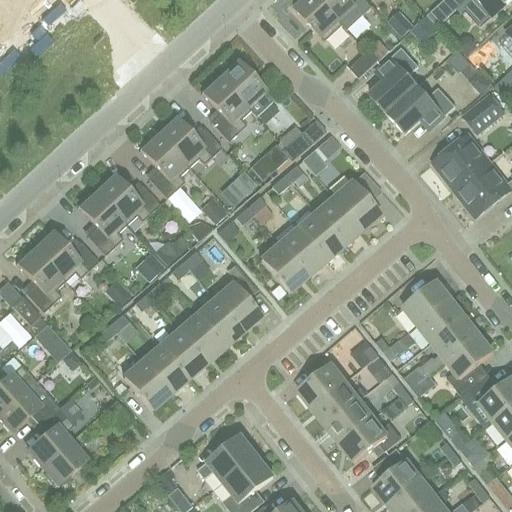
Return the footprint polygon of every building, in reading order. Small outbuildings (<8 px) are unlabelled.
[(338,24),(316,0),(307,0),(306,0),(302,0),(293,10),(324,44),(343,27),(339,23),(338,24)] [(346,0),(316,0),(338,24),(339,23),(354,9),(346,0)] [(464,4),(459,0),(446,0),(427,18),(437,29),(464,4)] [(492,19),(511,0),(474,0),(476,2),(474,4),(484,16),(487,13),(492,19)] [(387,25),(402,40),(414,28),(399,13),(387,25)] [(411,35),(423,48),(439,32),(427,20),(411,35)] [(475,44),(470,39),(464,38),(459,43),(459,49),(466,57),(474,50),(475,44)] [(387,117),(417,89),(407,79),(418,69),(401,50),(381,68),(390,78),(369,98),(387,117)] [(378,63),(368,53),(349,71),(359,81),(378,63)] [(225,76),(220,81),(250,113),(255,119),(273,102),(236,62),(223,74),(225,76)] [(490,88),(478,74),(468,83),(480,97),(490,88)] [(250,113),(220,81),(215,86),(213,84),(201,95),(220,116),(210,125),(228,144),(246,127),(241,122),(250,113)] [(417,89),(387,117),(405,136),(426,117),(435,127),(455,109),(438,90),(427,100),(417,89)] [(489,97),(463,118),(477,136),(503,115),(489,97)] [(159,138),(189,170),(198,161),(203,167),(222,150),(204,131),(194,140),(174,119),(162,131),(164,133),(159,138)] [(301,136),(281,153),(290,164),(310,147),(301,136)] [(189,170),(159,138),(154,143),(152,140),(139,152),(159,173),(149,182),(167,201),(185,184),(180,179),(189,170)] [(454,192),(489,165),(468,138),(433,165),(454,192)] [(323,164),(313,152),(301,163),(313,176),(325,166),(323,164)] [(262,184),(277,169),(265,156),(249,170),(262,184)] [(489,165),(454,192),(476,220),(511,192),(510,192),(511,189),(511,176),(511,177),(511,182),(506,187),(489,165)] [(283,178),(288,184),(300,174),(295,168),(283,178)] [(244,173),(234,182),(247,196),(257,187),(244,173)] [(102,190),(97,195),(127,227),(137,218),(142,224),(160,207),(142,188),(132,197),(113,176),(101,188),(102,190)] [(288,184),(283,178),(271,189),(276,195),(288,184)] [(352,184),(333,200),(361,232),(380,216),(352,184)] [(127,227),(97,195),(92,200),(90,197),(78,209),(97,230),(87,239),(105,258),(124,241),(118,236),(127,227)] [(259,199),(246,210),(252,216),(264,205),(259,199)] [(333,200),(315,216),(343,248),(361,232),(333,200)] [(207,212),(219,225),(230,215),(218,201),(207,212)] [(252,216),(246,210),(234,220),(239,226),(252,216)] [(315,216),(297,231),(324,264),(343,248),(315,216)] [(297,231),(278,247),(306,279),(324,264),(297,231)] [(35,252),(66,284),(75,276),(81,281),(99,264),(81,245),(71,254),(51,233),(39,245),(41,247),(35,252)] [(168,244),(155,256),(166,269),(187,250),(179,242),(172,248),(168,244)] [(306,279),(278,247),(260,263),(287,295),(306,279)] [(66,284),(35,252),(30,256),(28,254),(16,266),(36,286),(26,296),(44,316),(62,299),(57,293),(66,284)] [(182,264),(188,271),(200,260),(194,254),(182,264)] [(140,270),(152,282),(166,269),(155,256),(140,270)] [(188,271),(182,264),(170,275),(175,281),(188,271)] [(257,291),(244,276),(237,282),(250,298),(257,291)] [(417,327),(449,302),(435,283),(403,309),(417,327)] [(118,309),(130,297),(118,285),(106,296),(118,309)] [(146,296),(151,302),(163,291),(158,285),(146,296)] [(233,286),(214,302),(242,334),(261,318),(233,286)] [(278,288),(271,294),(277,301),(284,295),(278,288)] [(151,302),(146,296),(133,306),(139,312),(151,302)] [(30,328),(40,318),(22,299),(12,308),(30,328)] [(242,334),(214,302),(196,317),(224,350),(242,334)] [(464,319),(449,302),(417,327),(431,345),(464,319)] [(3,316),(0,318),(0,344),(2,347),(17,337),(3,316)] [(121,316),(109,327),(115,333),(127,323),(121,316)] [(196,317),(178,333),(205,366),(224,350),(196,317)] [(478,337),(464,319),(431,345),(445,363),(478,337)] [(48,326),(36,338),(47,351),(60,339),(48,326)] [(115,333),(109,327),(97,337),(102,344),(115,333)] [(205,366),(178,333),(159,349),(187,381),(205,366)] [(492,356),(478,337),(445,363),(453,374),(446,380),(461,400),(481,384),(471,373),(492,356)] [(383,355),(389,350),(381,340),(375,345),(383,355)] [(389,350),(383,355),(390,364),(406,352),(399,342),(389,350)] [(187,381),(159,349),(141,365),(169,397),(187,381)] [(371,363),(378,358),(370,349),(364,354),(371,363)] [(378,358),(371,363),(365,368),(374,379),(387,369),(378,358)] [(169,397),(141,365),(122,380),(150,413),(169,397)] [(0,416),(26,393),(18,384),(28,375),(21,367),(6,381),(0,386),(0,416)] [(312,411),(344,385),(330,367),(297,392),(312,411)] [(411,390),(417,385),(410,376),(403,381),(411,390)] [(74,421),(106,396),(92,378),(59,403),(74,421)] [(481,384),(461,400),(470,411),(478,405),(493,424),(511,408),(511,380),(490,396),(481,384)] [(353,396),(344,385),(312,411),(326,429),(358,403),(366,397),(361,390),(353,396)] [(400,399),(406,394),(399,385),(392,390),(400,399)] [(424,395),(417,385),(411,390),(418,400),(424,395)] [(33,401),(26,393),(0,416),(0,419),(13,435),(32,418),(39,426),(58,410),(42,392),(33,401)] [(414,403),(406,394),(400,399),(407,408),(414,403)] [(123,431),(133,422),(116,403),(106,412),(123,431)] [(372,421),(358,403),(326,429),(340,446),(372,421)] [(511,437),(511,408),(493,424),(507,441),(511,437)] [(58,410),(39,426),(48,436),(29,453),(43,470),(72,445),(64,436),(73,428),(58,410)] [(456,427),(445,413),(435,421),(446,435),(456,427)] [(381,432),(372,421),(340,446),(354,465),(379,445),(385,453),(401,440),(389,426),(381,432)] [(458,451),(465,446),(457,436),(451,441),(458,451)] [(222,485),(257,458),(241,438),(197,472),(204,481),(213,474),(222,485)] [(76,441),(72,445),(43,470),(48,475),(46,477),(57,490),(92,460),(76,441)] [(447,459),(454,454),(446,445),(440,450),(447,459)] [(472,455),(465,446),(458,451),(466,460),(472,455)] [(387,507),(420,481),(396,451),(382,462),(391,474),(373,488),(387,507)] [(454,454),(447,459),(455,469),(461,464),(454,454)] [(257,458),(222,485),(232,497),(222,504),(228,511),(252,511),(258,508),(250,497),(273,479),(257,458)] [(487,486),(493,481),(486,472),(479,477),(487,486)] [(499,502),(508,495),(495,480),(493,481),(487,486),(499,502)] [(420,481),(387,507),(391,511),(417,511),(434,499),(420,481)] [(476,495),(482,490),(475,481),(468,486),(476,495)] [(181,511),(190,511),(194,509),(179,490),(170,498),(181,511)] [(482,490),(476,495),(483,505),(490,500),(482,490)] [(443,492),(434,499),(417,511),(444,511),(440,507),(450,499),(443,492)] [(466,511),(475,511),(481,508),(473,498),(462,506),(466,511)] [(303,511),(295,502),(281,511),(266,511),(264,509),(260,511),(303,511)]
